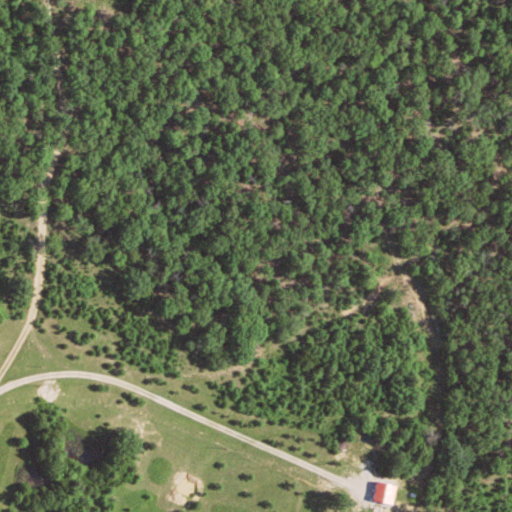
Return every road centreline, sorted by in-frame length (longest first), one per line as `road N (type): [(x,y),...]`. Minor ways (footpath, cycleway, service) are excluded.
road 1 (residential): [(0,386),(88,373),(370,496),(395,491),(423,452),(430,414),(425,326),(393,268),(428,250),(511,124)]
road 2 (residential): [(34,0),(62,110),(61,138),(40,184),(29,301),(0,367)]
